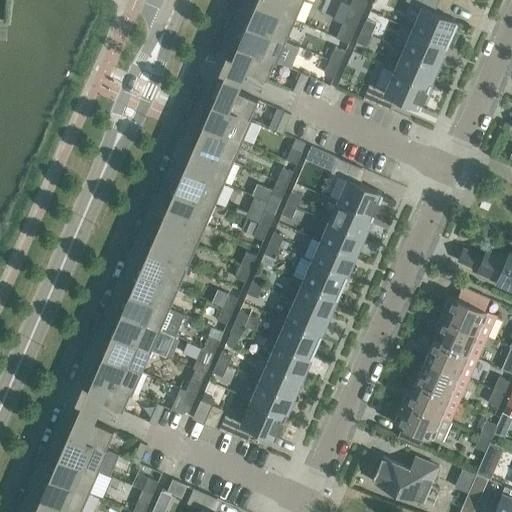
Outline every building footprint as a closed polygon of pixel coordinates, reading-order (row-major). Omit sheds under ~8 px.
[(257,0),(257,2),(258,2),(257,3),(295,20),(303,0),(257,0)] [(349,43),(367,1),(365,0),(352,0),(336,37),(349,43)] [(407,0),(422,6),(413,29),(448,44),(458,21),(457,20),(456,20),(430,9),(434,0),(407,0)] [(286,40),(295,20),(257,3),(255,9),(254,8),(248,23),(248,24),(286,40)] [(361,30),(371,35),(376,23),(366,19),(361,30)] [(239,45),(277,61),(286,40),(248,24),(245,30),(245,29),(238,44),(239,44),(239,45)] [(447,46),(448,44),(413,29),(404,49),(439,64),(447,46)] [(366,46),(371,35),(361,30),(356,41),(366,46)] [(239,45),(231,64),(246,70),(267,79),(274,62),(276,63),(277,61),(239,45)] [(335,46),(329,60),(340,64),(345,51),(335,46)] [(431,82),(439,64),(404,49),(395,69),(431,84),(431,82)] [(324,73),(334,77),(340,64),(329,60),(324,73)] [(241,80),(246,70),(231,64),(226,74),(214,103),(252,119),(252,118),(250,117),(258,99),(237,90),(241,80)] [(420,107),(431,84),(395,69),(386,91),(369,84),(363,98),(387,109),(393,95),(419,106),(419,107),(420,107)] [(301,72),(293,91),(299,94),(308,75),(301,72)] [(207,118),(205,123),(243,140),(252,119),(214,103),(213,103),(206,117),(207,118)] [(283,132),(291,114),(284,111),(276,130),(283,132)] [(197,138),(198,139),(196,144),(233,161),(243,140),(205,123),(204,124),(197,138)] [(189,160),(186,165),(224,182),(233,161),(196,144),(195,145),(194,145),(188,159),(189,160)] [(302,150),(292,146),(286,159),(296,163),(302,150)] [(347,178),(338,201),(373,216),(383,193),(382,192),(355,181),(361,167),(337,157),(331,171),(347,178)] [(179,180),(180,181),(177,186),(215,203),(224,182),(186,165),(186,166),(185,166),(179,180)] [(283,167),(277,180),(287,184),(293,171),(283,167)] [(287,184),(277,180),(271,193),(282,197),(287,184)] [(171,202),(168,207),(206,224),(215,203),(177,186),(177,187),(176,187),(170,201),(171,202)] [(301,195),(291,191),(286,202),(296,206),(301,195)] [(372,218),(373,216),(338,201),(329,221),(364,236),(372,218)] [(292,218),(296,206),(286,202),(281,213),(292,218)] [(162,223),(159,228),(197,245),(206,224),(168,207),(168,208),(167,208),(161,222),(162,223)] [(264,209),(259,222),(269,227),(274,214),(264,209)] [(253,234),(258,223),(247,218),(242,229),(253,234)] [(329,221),(320,240),(355,256),(364,236),(329,221)] [(269,227),(259,222),(258,223),(253,234),(253,235),(263,240),(269,227)] [(188,266),(197,245),(159,228),(157,234),(156,234),(149,248),(150,249),(188,266)] [(274,230),(269,242),(279,246),(284,235),(274,230)] [(348,274),(355,256),(320,240),(312,260),(347,276),(348,274)] [(279,246),(269,242),(264,253),(274,257),(279,246)] [(486,257),(466,248),(461,261),(480,270),(479,272),(499,280),(498,282),(511,288),(511,251),(509,257),(489,249),(486,257)] [(141,270),(179,287),(188,266),(150,249),(147,255),(140,269),(141,269),(141,270)] [(246,251),(240,264),(251,268),(256,255),(246,251)] [(303,280),(339,296),(347,276),(312,260),(303,280)] [(251,268),(240,264),(235,277),(245,282),(251,268)] [(169,308),(179,287),(141,270),(138,276),(137,276),(131,290),(132,291),(169,308)] [(257,270),(252,281),(262,286),(267,275),(257,270)] [(338,297),(339,296),(303,280),(295,300),(330,315),(338,297)] [(262,286),(252,281),(247,293),(257,297),(262,286)] [(123,312),(160,329),(169,308),(132,291),(129,297),(128,297),(122,311),(123,311),(123,312)] [(222,306),(232,310),(238,297),(228,293),(222,306)] [(438,316),(486,337),(488,338),(489,336),(487,335),(495,316),(497,317),(497,318),(498,315),(448,294),(438,316)] [(322,333),(330,315),(295,300),(286,320),(321,335),(322,333)] [(227,323),(232,310),(222,306),(216,319),(227,323)] [(239,310),(234,321),(245,325),(250,314),(239,310)] [(151,350),(160,329),(123,312),(120,318),(119,318),(113,332),(114,332),(113,333),(151,350)] [(478,357),(486,337),(438,316),(434,327),(438,328),(433,339),(477,358),(479,359),(479,358),(478,357)] [(313,355),(321,335),(286,320),(277,339),(313,355)] [(230,332),(240,336),(245,325),(234,321),(230,332)] [(104,354),(142,371),(151,350),(113,333),(111,339),(110,339),(104,353),(105,353),(104,354)] [(210,335),(204,348),(214,352),(220,339),(210,335)] [(312,356),(313,355),(277,339),(269,359),(304,375),(312,356)] [(433,339),(424,360),(459,375),(470,380),(470,379),(469,378),(477,358),(433,339)] [(214,352),(204,348),(198,361),(209,365),(214,352)] [(222,349),(217,360),(227,365),(232,354),(222,349)] [(133,392),(142,371),(104,354),(102,360),(101,360),(95,374),(96,374),(95,375),(133,392)] [(295,394),(304,375),(269,359),(260,379),(295,394)] [(212,372),(222,376),(227,365),(217,360),(212,372)] [(450,396),(459,375),(424,360),(415,381),(450,396)] [(95,375),(87,394),(102,401),(123,410),(131,392),(132,393),(133,392),(95,375)] [(499,376),(493,389),(504,393),(509,380),(499,376)] [(191,377),(186,390),(196,394),(201,381),(191,377)] [(288,413),(287,413),(295,394),(260,379),(251,399),(287,414),(288,413)] [(442,415),(450,396),(415,381),(411,390),(407,388),(402,400),(450,421),(450,420),(452,421),(453,420),(442,415)] [(487,402),(498,407),(504,393),(493,389),(487,402)] [(196,394),(186,390),(180,403),(190,407),(196,394)] [(98,411),(102,401),(87,394),(83,404),(70,433),(108,449),(108,448),(107,447),(114,430),(93,421),(98,411)] [(223,409),(201,399),(193,417),(215,427),(223,409)] [(277,438),(287,414),(251,399),(242,421),(225,414),(219,429),(243,439),(249,425),(275,437),(277,438)] [(443,440),(442,440),(450,421),(402,400),(393,421),(442,442),(442,443),(443,443),(444,440),(443,440)] [(157,402),(149,421),(156,424),(164,405),(157,402)] [(486,420),(480,433),(491,437),(497,424),(486,420)] [(63,448),(61,454),(99,470),(108,449),(70,433),(70,434),(69,433),(63,448)] [(485,451),(491,437),(480,433),(475,446),(485,451)] [(139,463),(147,444),(140,441),(132,460),(139,463)] [(54,469),(52,475),(90,491),(99,470),(61,454),(61,455),(60,454),(54,469)] [(373,479),(372,480),(423,503),(439,465),(415,455),(410,467),(383,455),(382,457),(373,479)] [(482,458),(476,472),(489,478),(495,464),(482,458)] [(469,488),(476,471),(464,466),(457,483),(469,488)] [(477,473),(460,511),(472,511),(488,478),(477,473)] [(45,490),(43,496),(79,511),(80,511),(90,491),(52,475),(52,476),(51,475),(44,490),(45,490)] [(158,481),(148,476),(142,489),(153,494),(158,481)] [(167,490),(182,497),(187,484),(172,478),(167,490)] [(502,491),(492,511),(511,511),(511,487),(505,484),(505,485),(502,491)] [(203,509),(202,511),(213,511),(211,511),(217,498),(193,487),(187,502),(203,509)] [(35,511),(36,511),(35,511),(79,511),(43,496),(42,497),(42,496),(35,511)] [(139,497),(133,510),(137,511),(144,511),(149,502),(139,497)]
